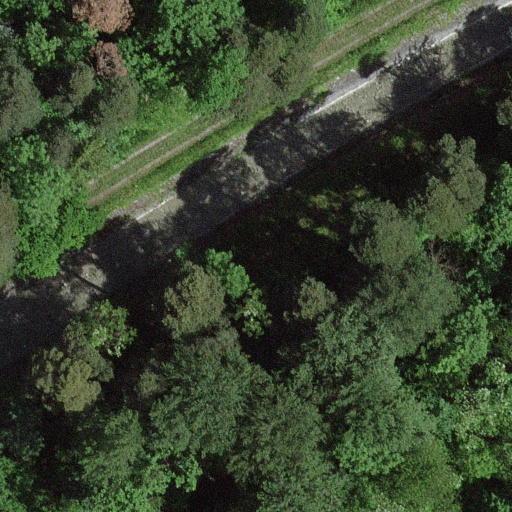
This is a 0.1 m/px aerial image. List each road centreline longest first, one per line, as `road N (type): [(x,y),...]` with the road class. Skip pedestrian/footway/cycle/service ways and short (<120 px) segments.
road 1 (track): [(511,113),(0,427)]
road 2 (track): [(420,0),(0,266)]
